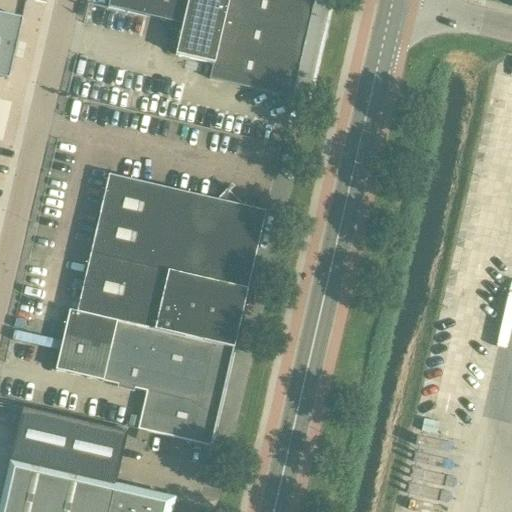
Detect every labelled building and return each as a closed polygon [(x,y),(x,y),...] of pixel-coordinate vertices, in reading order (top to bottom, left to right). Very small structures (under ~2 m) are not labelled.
[(109,0),(107,8),(107,9),(173,24),(169,39),(178,42),(175,57),(213,65),(209,80),(291,99),(314,0),(109,0)] [(0,79),(8,81),(21,21),(0,15),(0,79)] [(108,177),(76,314),(233,350),(265,213),(108,177)] [(211,448),(233,350),(76,314),(69,312),(55,372),(146,393),(138,431),(211,448)] [(9,465),(0,504),(0,511),(171,511),(174,500),(116,487),(128,434),(22,410),(9,465)]
